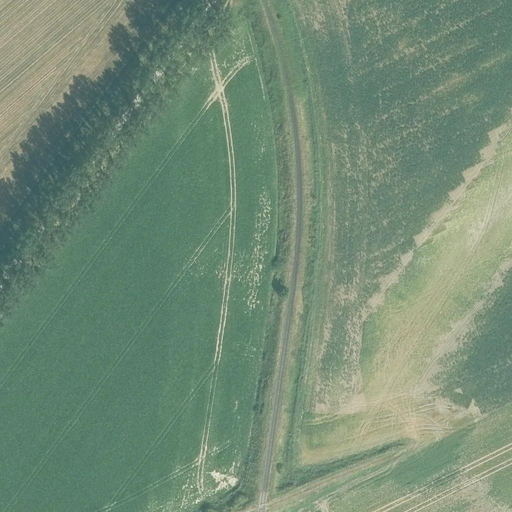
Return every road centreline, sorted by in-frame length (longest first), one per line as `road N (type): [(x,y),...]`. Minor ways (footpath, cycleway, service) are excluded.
road 1 (unclassified): [(0,282),(207,0)]
road 2 (track): [(410,446),(253,511)]
